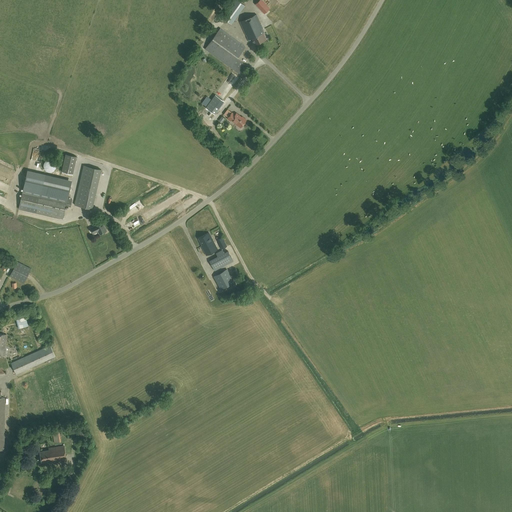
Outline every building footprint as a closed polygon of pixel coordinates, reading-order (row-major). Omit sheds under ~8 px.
[(231,24),(244,5),(237,0),(233,0),(221,17),(231,24)] [(259,0),(255,4),(264,14),(270,8),(270,9),(270,8),(262,0),(259,0)] [(256,15),(248,18),(239,22),(245,35),(245,34),(247,38),(246,38),(247,40),(250,39),(253,45),(266,39),(263,33),(264,33),(256,15)] [(245,47),(220,29),(219,29),(220,29),(205,50),(238,73),(244,64),(237,59),(245,47)] [(208,74),(212,69),(208,65),(203,70),(208,74)] [(223,100),(215,95),(206,108),(213,113),(223,100)] [(241,127),(247,120),(242,117),(236,113),(235,115),(232,113),(227,119),(231,121),(231,120),(235,123),(235,124),(238,126),(238,125),(241,127)] [(52,159),(50,159),(48,159),(48,160),(46,160),(45,161),(45,162),(44,163),(43,165),(43,166),(44,168),(44,169),(45,171),(47,172),(49,172),(50,172),(52,172),(53,171),(54,170),(55,170),(56,168),(56,166),(56,164),(56,163),(55,162),(54,161),(53,160),(52,159)] [(75,205),(92,209),(101,170),(84,165),(75,205)] [(67,201),(67,198),(71,185),(27,175),(23,188),(19,208),(63,219),(66,205),(71,206),(72,202),(67,201)] [(178,195),(167,199),(170,205),(175,203),(175,201),(180,199),(178,195)] [(150,213),(134,220),(137,226),(153,219),(150,213)] [(106,231),(102,222),(95,225),(95,226),(90,228),(93,233),(98,231),(100,234),(106,231)] [(206,255),(217,249),(208,233),(198,238),(202,246),(201,246),(206,255)] [(222,249),(226,246),(222,237),(217,240),(222,249)] [(228,251),(209,261),(215,271),(233,261),(228,251)] [(24,283),(31,268),(17,261),(9,276),(24,283)] [(227,269),(213,276),(221,290),(234,282),(227,269)] [(26,317),(16,320),(18,328),(28,325),(26,317)] [(16,374),(55,356),(50,345),(11,363),(16,374)] [(66,428),(67,435),(80,433),(81,441),(88,440),(87,433),(84,433),(83,426),(66,428)] [(54,443),(61,442),(59,427),(52,428),(54,443)] [(51,462),(67,460),(64,445),(48,448),(49,449),(40,451),(41,462),(51,460),(51,462)]
